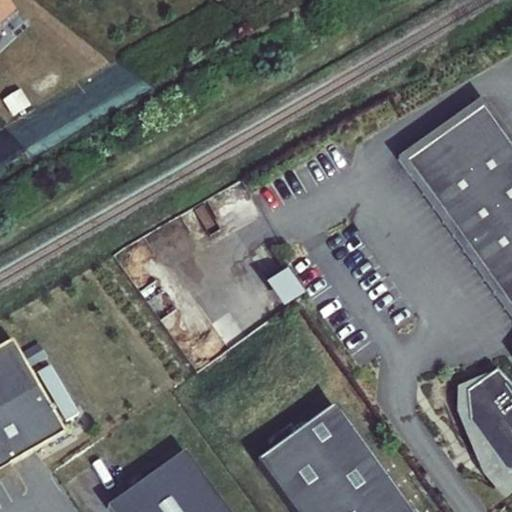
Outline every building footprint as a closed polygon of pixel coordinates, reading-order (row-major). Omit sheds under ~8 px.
[(0,0),(0,22),(15,9),(5,0),(0,0)] [(511,140),(483,100),(398,160),(511,319),(511,355),(511,356),(511,388),(497,372),(466,394),(470,424),(507,476),(511,475),(511,140)] [(286,273),(264,288),(281,313),(304,297),(286,273)] [(16,340),(0,349),(0,473),(71,433),(16,340)] [(411,511),(337,408),(259,463),(293,511),(411,511)] [(232,511),(188,451),(111,508),(114,511),(232,511)]
